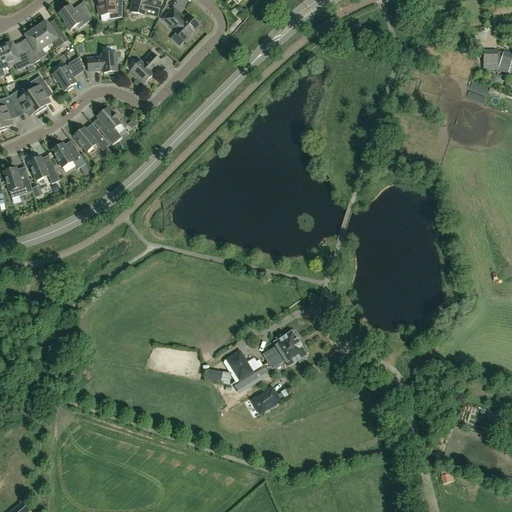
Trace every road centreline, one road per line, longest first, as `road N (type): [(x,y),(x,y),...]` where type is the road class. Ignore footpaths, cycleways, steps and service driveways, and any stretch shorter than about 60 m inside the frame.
road 1 (tertiary): [(0,248),(55,231),(113,197),(257,58)]
road 2 (residential): [(202,0),(220,18),(220,32),(153,104),(91,94),(45,131),(0,152)]
road 3 (unclassified): [(434,511),(399,379),(334,342),(317,311)]
